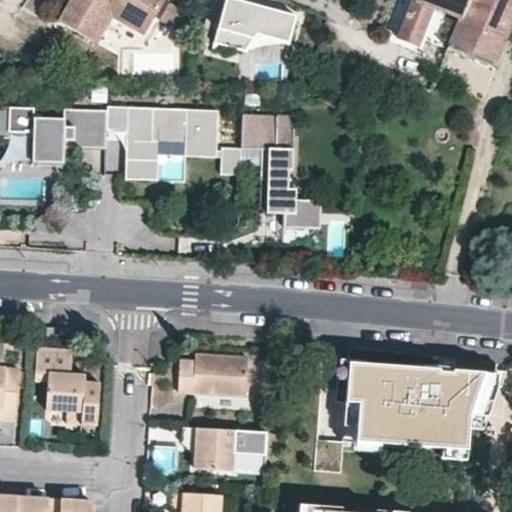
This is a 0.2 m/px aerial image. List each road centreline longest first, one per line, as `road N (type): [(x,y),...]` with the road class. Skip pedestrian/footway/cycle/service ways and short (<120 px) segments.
road 1 (residential): [(139,290),(511,323)]
road 2 (residential): [(125,476),(139,290)]
road 3 (residential): [(0,285),(139,290)]
road 4 (residential): [(0,468),(125,476)]
